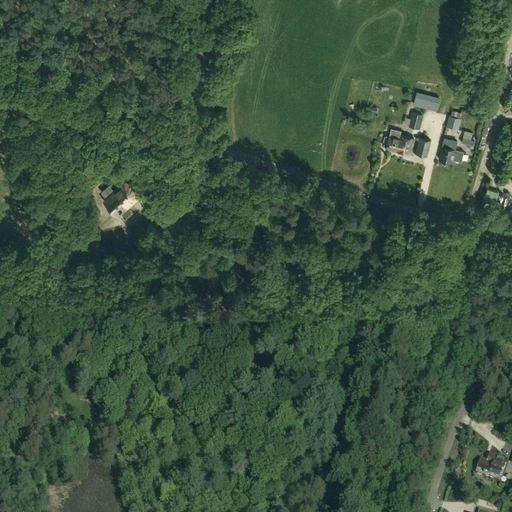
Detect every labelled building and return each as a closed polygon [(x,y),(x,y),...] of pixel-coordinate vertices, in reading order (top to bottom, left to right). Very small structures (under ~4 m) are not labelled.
[(253,85),(267,85),(268,69),(245,68),(245,84),(246,84),(247,73),(253,73),(253,85)] [(285,101),(277,100),(278,95),(270,93),(269,97),(257,95),(255,104),(284,109),(285,101)] [(413,104),(437,110),(440,99),(416,93),(413,104)] [(462,111),(452,109),(450,116),(449,116),(446,126),(458,129),(461,119),(462,111)] [(412,113),(409,127),(418,129),(422,116),(412,113)] [(470,123),(468,134),(478,136),(481,125),(470,123)] [(386,136),(383,146),(387,147),(386,149),(396,151),(396,150),(409,154),(413,139),(400,135),(400,132),(391,129),(390,135),(389,137),(386,136)] [(431,141),(419,138),(415,153),(427,157),(431,141)] [(474,141),(462,138),(461,143),(473,146),(474,141)] [(444,139),(439,160),(453,163),(453,160),(462,162),(464,152),(456,150),(458,142),(444,139)] [(126,182),(114,191),(109,186),(102,192),(107,198),(104,201),(115,214),(119,211),(125,218),(132,212),(128,207),(139,197),(139,192),(131,182),(126,182)] [(92,236),(90,248),(98,249),(100,238),(92,236)] [(72,239),(56,247),(60,255),(76,248),(72,239)] [(481,460),(476,474),(500,482),(507,461),(490,455),(487,462),(481,460)]
